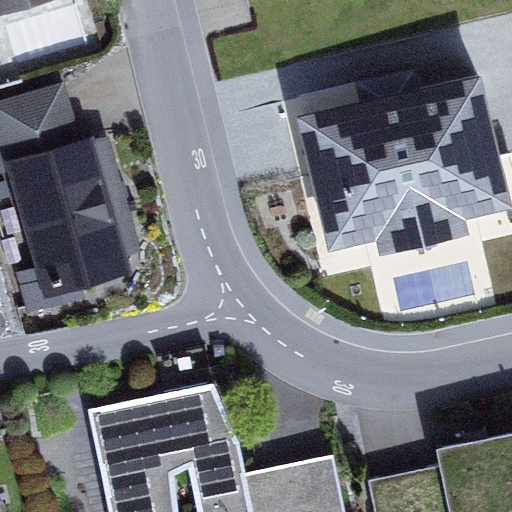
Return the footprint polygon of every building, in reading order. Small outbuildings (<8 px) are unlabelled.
[(366,102),(417,90),(412,70),(361,82),(366,102)] [(496,155),(478,76),(417,90),(366,102),(304,116),(317,174),(333,240),(382,229),(458,211),(507,200),(501,175),(496,155)] [(122,207),(102,138),(77,146),(62,150),(56,129),(71,125),(60,88),(0,105),(0,170),(16,166),(45,266),(21,273),(31,307),(81,294),(79,286),(101,280),(107,269),(105,262),(121,257),(108,211),(122,207)] [(77,146),(71,125),(56,129),(62,150),(77,146)] [(501,175),(511,172),(511,150),(496,155),(501,175)] [(121,257),(135,253),(122,207),(108,211),(121,257)] [(382,229),(385,244),(461,226),(458,211),(382,229)] [(236,473),(230,442),(239,441),(214,382),(89,408),(90,413),(104,410),(110,439),(96,442),(107,495),(113,494),(117,511),(345,511),(334,453),(298,461),(246,472),(236,473)] [(96,442),(110,439),(104,410),(90,413),(96,442)] [(511,434),(443,448),(446,463),(406,471),(370,479),(376,511),(508,511),(511,511),(511,434)] [(236,473),(246,472),(239,441),(230,442),(236,473)] [(110,511),(117,511),(113,494),(107,495),(110,511)]
